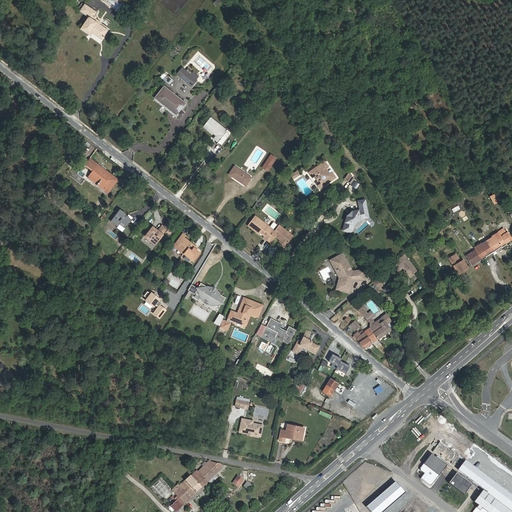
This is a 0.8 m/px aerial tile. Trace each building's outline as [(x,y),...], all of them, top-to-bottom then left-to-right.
[(95,14),(84,6),(79,13),(87,18),(78,30),(90,38),(92,36),(100,42),(106,33),(90,21),(95,14)] [(176,74),(190,86),(195,80),(190,75),(182,68),(176,74)] [(154,98),(175,114),(184,102),(163,87),(154,98)] [(20,99),(13,94),(10,98),(14,100),(12,103),(15,105),(20,99)] [(212,131),(217,135),(214,139),(222,145),(230,133),(211,117),(204,126),(208,129),(207,130),(210,133),(212,131)] [(277,161),(271,156),(261,168),(268,173),(277,161)] [(92,169),(87,176),(109,192),(118,179),(89,157),(85,163),(92,169)] [(335,179),(331,174),(329,176),(325,170),(327,168),(324,163),(308,174),(312,179),(314,177),(318,183),(316,185),(319,190),(335,179)] [(235,166),(229,174),(245,186),(252,178),(235,166)] [(297,171),(291,176),(293,179),(300,175),(297,171)] [(87,176),(85,179),(106,195),(109,192),(87,176)] [(492,196),(496,203),(502,199),(497,192),(492,196)] [(343,231),(350,233),(352,232),(355,225),(361,220),(366,218),(365,214),(368,213),(365,200),(358,201),(360,210),(353,212),(348,217),(343,231)] [(112,222),(124,230),(133,217),(120,208),(112,222)] [(286,247),(293,237),(279,226),(275,232),(255,217),(248,226),(252,229),(253,228),(255,230),(260,233),(259,235),(271,243),(276,237),(279,240),(280,241),(279,242),(286,247)] [(158,244),(169,228),(163,224),(160,228),(154,224),(146,237),(158,244)] [(494,238),(488,242),(496,255),(498,254),(497,253),(504,248),(503,247),(507,245),(507,244),(511,240),(511,237),(508,232),(507,233),(504,229),(492,237),(494,238)] [(173,246),(183,254),(184,253),(187,255),(186,255),(193,261),(200,253),(196,250),(193,248),(195,247),(185,239),(184,240),(183,240),(184,238),(186,236),(182,234),(173,246)] [(481,244),(474,248),(476,251),(483,261),(487,258),(487,260),(494,255),(495,256),(496,255),(488,242),(483,246),(481,244)] [(482,261),(483,261),(476,251),(467,257),(473,266),(481,260),(482,261)] [(460,274),(469,268),(464,261),(462,262),(460,260),(456,254),(449,259),(450,260),(452,263),(460,274)] [(356,280),(365,279),(364,271),(353,272),(343,255),(339,257),(338,256),(335,258),(334,260),(331,262),(333,265),(336,266),(341,275),(340,278),(339,278),(341,279),(338,289),(348,292),(351,283),(353,282),(353,280),(355,275),(356,275),(356,280)] [(393,264),(398,271),(403,266),(407,271),(413,266),(404,255),(393,264)] [(382,280),(383,279),(381,276),(374,281),(379,287),(385,283),(382,280)] [(187,290),(194,294),(197,290),(196,290),(197,288),(191,284),(187,290)] [(213,293),(209,291),(207,290),(206,291),(205,290),(206,288),(200,284),(196,290),(197,290),(194,294),(199,297),(199,299),(203,301),(204,304),(207,303),(211,306),(212,305),(217,309),(220,304),(221,305),(225,300),(218,295),(216,297),(215,296),(216,295),(213,293)] [(159,299),(151,293),(149,295),(146,292),(143,297),(146,299),(144,301),(152,307),(154,305),(157,308),(161,303),(157,301),(159,299)] [(247,314),(250,315),(257,318),(262,306),(243,298),(236,313),(230,311),(227,318),(242,325),(247,314)] [(375,322),(366,311),(362,315),(370,324),(371,329),(378,339),(391,330),(382,318),(375,322)] [(222,317),(218,314),(212,324),(218,327),(222,317)] [(222,319),(219,327),(227,329),(229,322),(222,319)] [(267,327),(266,328),(277,334),(275,338),(288,345),(295,331),(289,328),(287,332),(280,329),(282,325),(270,320),(267,327)] [(356,321),(350,325),(355,330),(360,326),(356,321)] [(263,332),(264,333),(266,328),(267,327),(261,324),(256,334),(261,336),(263,332)] [(277,334),(266,328),(264,333),(275,338),(277,334)] [(365,333),(372,343),(378,339),(371,329),(365,333)] [(295,350),(300,353),(302,351),(304,348),(309,351),(314,354),(315,351),(319,353),(321,349),(313,345),(314,344),(309,341),(313,335),(309,332),(302,344),(300,342),(295,350)] [(364,349),(372,343),(365,333),(360,336),(357,333),(354,336),(364,349)] [(346,353),(347,350),(349,348),(344,345),(341,349),(337,346),(332,355),(333,356),(331,359),(336,361),(322,384),(333,391),(353,357),(346,353)] [(296,391),(300,382),(292,378),(288,386),(296,391)] [(236,405),(245,407),(246,400),(238,398),(236,405)] [(255,433),(255,434),(262,436),(265,425),(255,423),(255,421),(244,418),(241,431),(250,433),(250,432),(255,433)] [(293,436),(304,438),(306,427),(289,424),(288,431),(283,430),(280,440),(286,442),(286,437),(293,439),(293,436)] [(432,485),(446,466),(431,455),(421,468),(421,471),(424,473),(421,476),(421,478),(422,480),(427,484),(429,485),(432,485)] [(214,465),(212,463),(207,467),(217,477),(225,469),(219,463),(218,465),(216,463),(214,465)] [(201,473),(210,483),(217,477),(207,467),(201,473)] [(177,490),(174,493),(180,499),(172,507),(176,511),(180,511),(210,483),(201,473),(198,476),(194,480),(192,478),(191,477),(181,486),(178,484),(175,487),(177,490)] [(456,473),(449,483),(464,494),(466,492),(467,490),(471,484),(456,473)] [(232,483),(239,487),(244,479),(237,475),(232,483)] [(396,481),(366,506),(370,511),(382,511),(405,493),(396,481)] [(246,482),(243,487),(248,490),(251,485),(246,482)] [(507,511),(481,493),(478,497),(476,500),(473,503),(478,506),(476,509),(480,511),(479,511),(507,511)]
